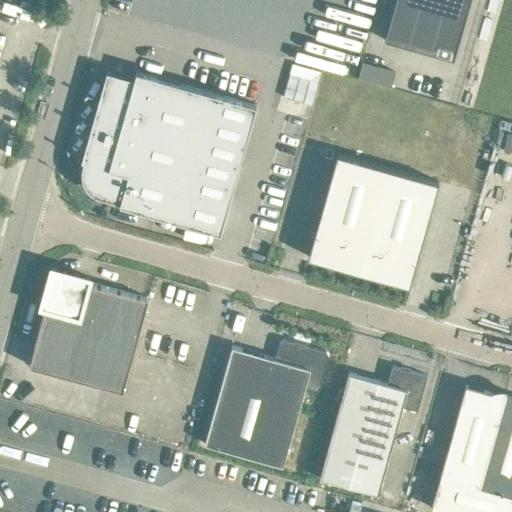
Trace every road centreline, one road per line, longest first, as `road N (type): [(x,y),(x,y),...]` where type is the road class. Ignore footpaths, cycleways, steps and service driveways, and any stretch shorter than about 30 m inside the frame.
road 1 (unclassified): [(511,355),(28,214)]
road 2 (unknown): [(0,440),(215,497)]
road 3 (unclassified): [(28,214),(87,0)]
road 4 (unknown): [(69,0),(282,62)]
road 5 (unknown): [(282,62),(223,270)]
road 6 (unknown): [(282,287),(323,129)]
